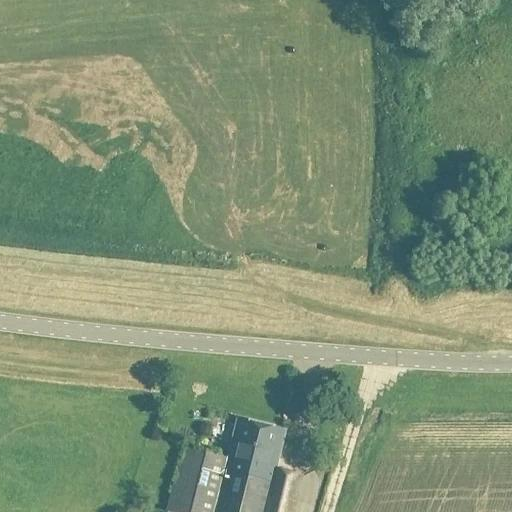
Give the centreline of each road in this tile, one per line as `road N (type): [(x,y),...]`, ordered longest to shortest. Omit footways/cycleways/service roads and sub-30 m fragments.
road 1 (tertiary): [(0,319),(511,361)]
road 2 (track): [(328,511),(374,354)]
